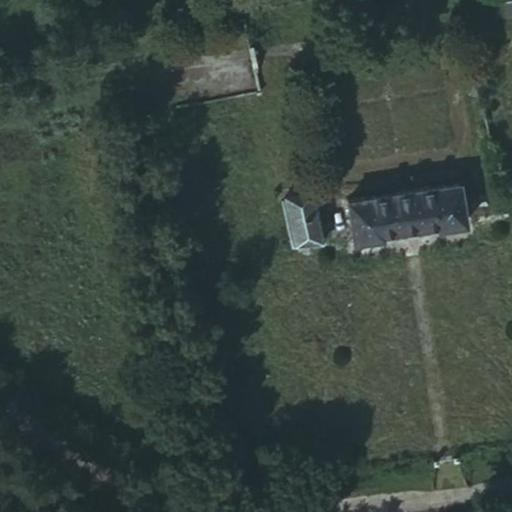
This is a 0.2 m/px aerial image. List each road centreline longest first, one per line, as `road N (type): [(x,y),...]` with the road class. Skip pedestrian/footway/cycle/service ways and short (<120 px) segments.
road 1 (unknown): [(0,80),(269,45)]
road 2 (track): [(0,404),(166,511)]
